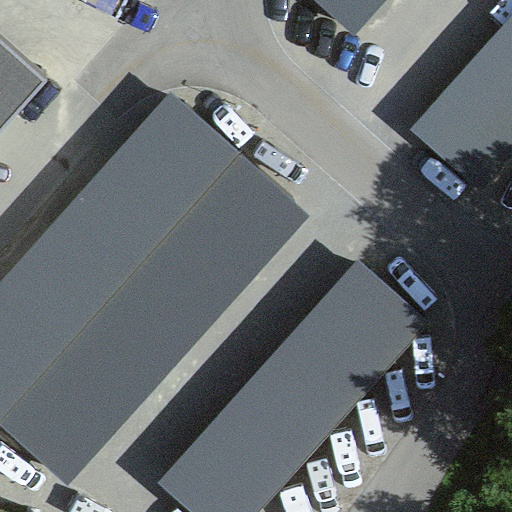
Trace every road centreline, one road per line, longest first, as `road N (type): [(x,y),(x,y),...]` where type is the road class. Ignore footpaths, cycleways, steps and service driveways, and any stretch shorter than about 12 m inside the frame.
road 1 (residential): [(511,302),(250,56),(226,0)]
road 2 (unknown): [(0,202),(201,0)]
road 3 (residential): [(401,511),(511,331)]
